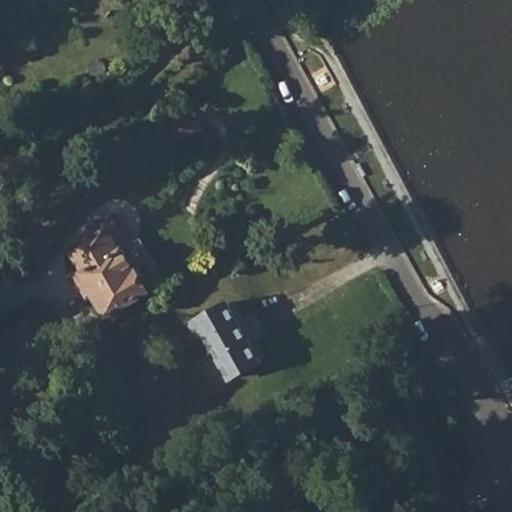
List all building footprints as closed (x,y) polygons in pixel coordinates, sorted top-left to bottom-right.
[(45,0),(59,9),(65,0),(72,0),(73,0),(72,0),(45,0)] [(174,125),(182,139),(202,128),(194,114),(174,125)] [(97,233),(71,248),(84,272),(84,273),(126,249),(133,246),(115,215),(108,219),(111,225),(97,233)] [(108,219),(94,227),(97,233),(111,225),(108,219)] [(126,249),(84,273),(97,294),(110,316),(151,293),(150,292),(126,249)] [(84,273),(84,272),(77,276),(90,299),(97,294),(84,273)] [(229,302),(192,324),(203,344),(210,340),(216,350),(232,379),(263,362),(229,302)] [(391,340),(387,344),(386,348),(385,354),(387,358),(390,362),(394,364),(399,365),(404,363),(408,360),(411,355),(411,350),(410,346),(406,342),(403,340),(399,339),(394,339),(391,340)]
